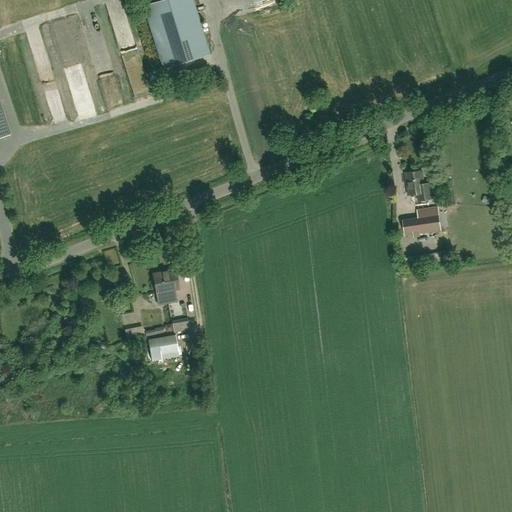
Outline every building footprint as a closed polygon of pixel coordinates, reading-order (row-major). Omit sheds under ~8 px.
[(162,69),(210,54),(193,0),(159,0),(143,5),(162,69)] [(62,53),(67,67),(75,64),(70,49),(62,53)] [(0,136),(9,134),(0,106),(0,136)] [(423,183),(422,170),(405,172),(408,195),(417,194),(418,201),(433,199),(430,182),(423,183)] [(489,204),(491,198),(484,196),(482,202),(489,204)] [(420,234),(441,230),(438,207),(417,210),(418,218),(402,220),(405,236),(413,235),(414,237),(420,236),(420,234)] [(160,305),(177,302),(174,289),(179,288),(175,270),(152,274),(156,293),(158,292),(160,305)] [(160,355),(160,357),(161,360),(179,356),(175,335),(148,340),(150,356),(160,355)]
